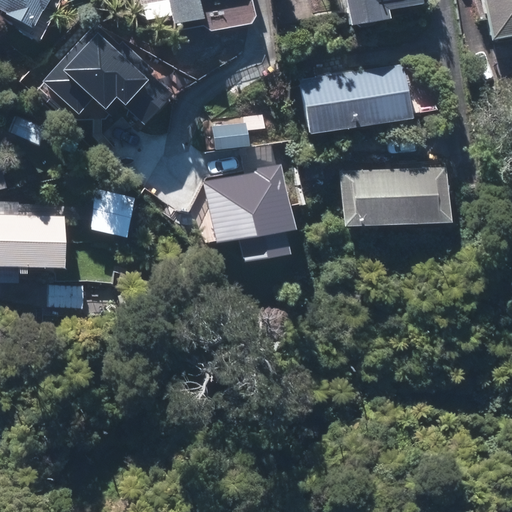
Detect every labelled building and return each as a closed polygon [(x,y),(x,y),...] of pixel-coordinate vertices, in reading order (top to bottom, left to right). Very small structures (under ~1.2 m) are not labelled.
[(13,0),(0,0),(0,18),(2,19),(13,0)] [(143,0),(146,14),(177,9),(175,0),(143,0)] [(315,0),(319,18),(356,11),(354,1),(362,0),(315,0)] [(511,0),(455,0),(461,29),(511,20),(511,0)] [(377,56),(274,71),(282,124),(385,108),(377,56)] [(412,161),(312,165),(315,219),(415,215),(412,161)] [(129,199),(91,191),(81,234),(119,243),(129,199)] [(0,272),(49,273),(49,247),(56,220),(0,219),(0,272)] [(81,286),(41,283),(39,310),(80,312),(81,286)]
